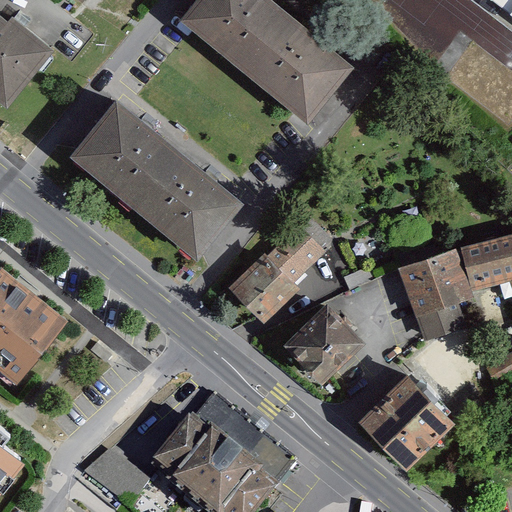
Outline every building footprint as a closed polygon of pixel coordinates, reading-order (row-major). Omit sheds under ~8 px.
[(278,0),(190,0),(178,17),(308,118),(354,59),(278,0)] [(511,0),(495,0),(511,11),(511,9),(511,0)] [(0,4),(0,100),(7,106),(54,47),(0,4)] [(117,94),(69,154),(194,253),(242,193),(117,94)] [(228,281),(263,315),(327,249),(292,215),(228,281)] [(511,235),(461,249),(473,293),(510,283),(511,280),(511,235)] [(473,293),(457,250),(400,270),(426,342),(467,327),(459,306),(475,300),(473,293)] [(66,318),(3,268),(0,272),(0,366),(16,378),(66,318)] [(327,294),(284,337),(325,377),(368,334),(327,294)] [(408,377),(359,424),(407,474),(456,427),(408,377)] [(151,466),(207,511),(251,511),(295,459),(211,392),(151,466)] [(0,486),(26,457),(0,436),(0,486)] [(88,472),(131,505),(151,478),(107,446),(88,472)]
